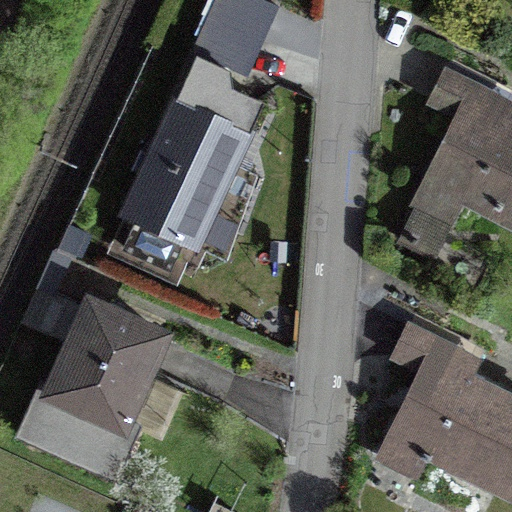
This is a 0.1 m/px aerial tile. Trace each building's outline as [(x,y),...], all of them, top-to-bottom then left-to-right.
[(279,8),(263,0),(215,0),(209,13),(264,40),(279,8)] [(428,103),(455,117),(411,206),(415,209),(399,240),(433,256),(460,201),(511,227),(511,127),(488,115),(496,100),(443,73),(428,103)] [(191,249),(245,132),(175,100),(121,218),(191,249)] [(50,392),(119,423),(157,336),(88,305),(77,331),(72,329),(59,359),(63,361),(50,392)] [(392,358),(418,371),(387,436),(506,497),(511,485),(511,398),(452,370),(460,354),(407,328),(392,358)]
